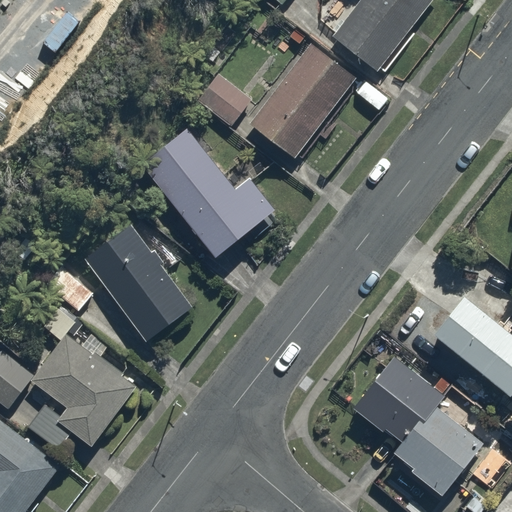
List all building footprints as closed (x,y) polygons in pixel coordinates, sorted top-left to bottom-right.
[(358,0),(334,32),(382,69),(435,0),(358,0)] [(314,44),(252,120),(296,155),(357,79),(314,44)] [(218,71),(197,98),(238,128),(258,101),(218,71)] [(370,76),(357,91),(379,110),(392,95),(370,76)] [(240,184),(189,125),(145,163),(225,257),(282,208),(252,174),(240,184)] [(134,221),(87,257),(152,341),(199,304),(134,221)] [(65,265),(50,284),(82,310),(97,291),(65,265)] [(511,325),(471,293),(443,329),(491,367),(484,376),(511,398),(511,325)] [(77,322),(59,308),(45,324),(63,339),(77,322)] [(111,344),(92,331),(83,344),(69,334),(36,377),(72,403),(61,419),(95,444),(138,385),(101,358),(111,344)] [(1,347),(0,348),(0,398),(8,404),(2,413),(20,426),(36,404),(22,394),(37,374),(1,347)] [(397,354),(357,405),(404,442),(396,453),(445,492),(489,438),(442,401),(448,394),(397,354)] [(63,413),(49,402),(28,429),(64,457),(79,438),(57,421),(63,413)] [(0,511),(26,511),(63,463),(0,416),(0,511)]
